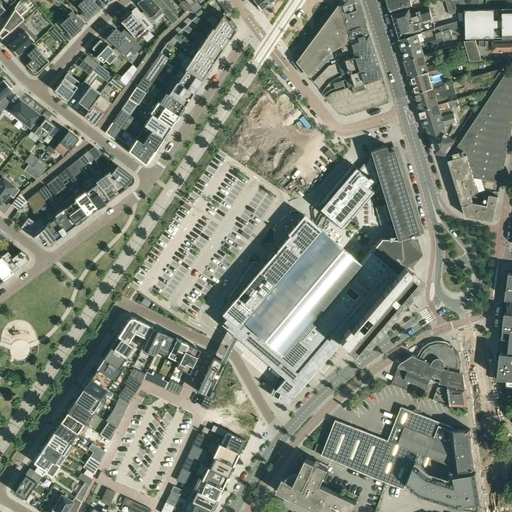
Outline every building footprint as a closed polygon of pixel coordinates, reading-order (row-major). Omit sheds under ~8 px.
[(20,0),(19,0),(0,29),(0,36),(1,38),(23,18),(20,15),(27,8),(20,0)] [(77,7),(87,18),(95,11),(94,10),(97,7),(91,1),(91,0),(72,0),(78,6),(77,7)] [(153,21),(162,12),(168,7),(161,0),(156,0),(154,2),(152,0),(138,0),(136,2),(153,21)] [(168,0),(165,3),(170,9),(174,6),(168,0)] [(253,0),(256,4),(256,5),(258,8),(260,8),(261,9),(273,0),(253,0)] [(357,0),(341,0),(296,61),(308,75),(331,50),(345,42),(349,40),(368,33),(357,0)] [(397,0),(388,3),(391,12),(412,6),(410,1),(414,0),(397,0)] [(454,9),(452,0),(445,0),(450,15),(456,14),(456,12),(454,9)] [(460,0),(456,0),(452,1),(454,9),(459,9),(460,9),(461,6),(460,0)] [(200,7),(196,2),(189,8),(194,13),(200,7)] [(415,10),(410,12),(409,9),(392,14),(399,37),(435,27),(430,8),(416,12),(415,10)] [(466,39),(511,37),(511,8),(465,10),(466,39)] [(81,28),(80,27),(83,24),(71,10),(65,16),(66,17),(63,20),(62,19),(61,17),(55,22),(54,23),(63,33),(65,31),(66,30),(71,36),(79,30),(81,28)] [(137,40),(142,36),(146,41),(153,35),(148,30),(153,26),(143,16),(139,20),(131,11),(129,12),(128,11),(120,18),(122,19),(120,21),(137,40)] [(223,13),(213,28),(229,38),(234,30),(234,28),(236,27),(236,26),(231,19),(230,19),(228,21),(223,13)] [(178,18),(175,15),(169,20),(172,24),(178,18)] [(460,21),(434,29),(399,39),(404,54),(422,48),(426,47),(452,39),(450,30),(462,27),(460,21)] [(16,38),(11,43),(8,45),(18,55),(37,38),(22,22),(10,32),(16,38)] [(186,25),(182,29),(188,33),(191,29),(186,25)] [(55,37),(59,33),(54,27),(49,31),(55,37)] [(205,38),(222,49),(229,38),(213,28),(212,27),(205,38)] [(135,41),(124,28),(120,33),(115,29),(107,38),(125,55),(133,46),(132,45),(135,41)] [(349,52),(341,55),(343,60),(374,50),(368,33),(349,40),(345,42),(349,52)] [(198,49),(215,60),(222,49),(205,38),(199,34),(192,45),(193,45),(198,49)] [(493,53),(511,52),(511,38),(495,39),(496,41),(479,41),(479,47),(493,47),(493,53)] [(112,51),(113,50),(107,44),(106,45),(100,39),(92,48),(98,53),(96,56),(102,62),(104,59),(109,64),(117,55),(112,51)] [(461,62),(470,61),(481,61),(475,40),(464,42),(454,45),(456,53),(459,52),(461,62)] [(186,55),(191,59),(208,70),(215,60),(198,49),(193,45),(186,55)] [(26,65),(34,74),(49,61),(35,46),(26,53),(32,59),(26,65)] [(404,60),(404,62),(424,56),(422,48),(404,54),(406,60),(404,60)] [(349,72),(350,74),(359,71),(379,65),(374,50),(343,60),(347,73),(349,72)] [(160,52),(157,56),(166,62),(169,58),(160,52)] [(407,70),(425,64),(424,61),(437,57),(435,53),(424,56),(404,62),(407,70)] [(185,69),(201,80),(208,70),(191,59),(185,69)] [(79,66),(89,74),(92,69),(93,68),(84,61),(79,66)] [(103,68),(97,63),(93,68),(92,69),(98,74),(103,68)] [(425,64),(407,70),(409,78),(440,69),(443,68),(441,64),(427,68),(425,64)] [(379,65),(359,71),(350,74),(354,86),(382,76),(379,65)] [(173,79),(193,92),(193,91),(195,92),(201,83),(200,82),(201,80),(185,69),(181,66),(173,79)] [(440,69),(409,78),(414,95),(445,85),(447,84),(446,79),(444,80),(431,83),(429,77),(444,73),(443,68),(440,69)] [(466,79),(463,80),(465,85),(465,88),(470,87),(482,83),(495,79),(502,68),(466,79)] [(80,82),(67,72),(54,89),(67,99),(80,82)] [(152,83),(155,79),(145,73),(143,77),(149,81),(152,83)] [(123,75),(119,80),(125,85),(129,80),(123,75)] [(466,216),(494,221),(499,197),(485,194),(483,204),(473,202),(472,198),(470,193),(484,189),(499,193),(511,126),(511,75),(505,75),(453,154),(454,158),(449,160),(466,216)] [(113,85),(117,79),(113,76),(109,82),(113,85)] [(143,77),(140,81),(146,85),(147,84),(150,86),(152,83),(149,81),(143,77)] [(168,93),(185,105),(193,92),(173,79),(171,82),(174,84),(168,93)] [(484,90),(489,88),(495,79),(482,83),(484,90)] [(0,109),(1,108),(0,107),(0,99),(4,96),(11,90),(12,89),(10,88),(12,86),(6,80),(4,81),(3,80),(2,80),(3,80),(0,82),(0,109)] [(73,97),(77,101),(88,109),(99,94),(100,93),(84,81),(72,97),(73,97)] [(453,83),(445,85),(414,95),(417,103),(435,98),(455,92),(453,83)] [(419,112),(422,119),(440,114),(453,110),(452,108),(482,99),(487,91),(457,100),(450,102),(419,112)] [(165,92),(159,102),(178,115),(185,105),(168,93),(165,92)] [(417,103),(419,112),(450,102),(457,100),(455,92),(435,98),(417,103)] [(95,125),(104,113),(103,111),(107,105),(103,103),(106,99),(103,97),(103,96),(99,94),(88,109),(83,115),(93,123),(95,125)] [(11,112),(29,126),(29,127),(30,127),(30,126),(39,115),(40,115),(39,114),(31,109),(32,108),(27,105),(20,100),(19,99),(19,100),(10,111),(10,112),(11,112)] [(170,126),(174,120),(175,120),(179,115),(178,115),(159,102),(158,101),(150,113),(151,114),(170,126)] [(127,113),(130,115),(133,110),(125,104),(121,109),(127,113)] [(121,109),(116,116),(117,116),(123,120),(127,113),(121,109)] [(145,125),(163,137),(170,126),(151,114),(144,125),(145,125)] [(422,119),(424,127),(427,126),(428,127),(455,119),(453,114),(441,117),(440,114),(422,119)] [(48,143),(52,138),(47,134),(54,125),(44,117),(39,124),(36,122),(30,130),(48,143)] [(445,154),(454,141),(444,134),(446,133),(444,127),(456,123),(455,119),(428,127),(436,152),(445,154)] [(119,127),(112,122),(105,133),(112,138),(119,127)] [(145,125),(144,125),(136,138),(154,150),(163,137),(145,125)] [(59,141),(54,138),(45,149),(51,154),(54,149),(64,156),(67,152),(69,153),(74,146),(73,145),(78,138),(68,130),(64,135),(59,141)] [(145,164),(154,150),(136,138),(128,150),(145,164)] [(387,151),(386,146),(373,149),(371,150),(370,151),(396,236),(389,236),(389,238),(400,239),(413,235),(419,233),(393,150),(387,151)] [(355,166),(318,208),(340,227),(379,181),(371,154),(358,169),(355,166)] [(78,158),(73,162),(76,166),(77,165),(80,168),(83,165),(78,158)] [(34,163),(31,167),(34,169),(41,174),(44,171),(34,163)] [(105,174),(105,175),(118,192),(126,187),(125,186),(124,185),(126,183),(132,176),(117,164),(111,172),(109,170),(105,174)] [(67,167),(63,171),(68,178),(73,174),(67,167)] [(42,175),(34,169),(31,174),(37,179),(42,175)] [(95,181),(96,182),(109,199),(118,192),(105,174),(95,181)] [(62,182),(57,175),(51,180),(57,188),(52,192),(55,196),(60,192),(66,187),(62,182)] [(2,177),(0,179),(0,203),(0,204),(8,194),(13,198),(19,190),(2,177)] [(109,199),(96,182),(85,191),(98,208),(109,199)] [(45,185),(37,192),(43,200),(44,201),(52,195),(45,185)] [(75,199),(87,215),(88,215),(97,208),(98,208),(85,191),(84,190),(74,198),(75,199)] [(18,210),(28,203),(26,200),(20,192),(11,204),(18,210)] [(35,213),(35,212),(35,211),(39,208),(36,205),(43,200),(46,204),(44,201),(43,200),(37,192),(26,200),(28,203),(35,213)] [(87,215),(75,199),(64,207),(76,224),(76,223),(76,224),(87,215)] [(54,215),(66,231),(67,230),(69,229),(75,224),(76,224),(64,207),(63,208),(55,214),(54,215)] [(369,305),(402,267),(396,262),(401,256),(400,239),(389,238),(380,238),(380,239),(359,262),(321,229),(320,229),(303,214),(287,233),(289,235),(267,260),(221,313),(226,317),(221,323),(232,333),(235,335),(272,367),(285,379),(280,384),(276,382),(270,394),(277,398),(277,397),(287,402),(307,379),(340,340),(338,339),(343,333),(342,332),(347,325),(349,327),(369,305)] [(54,215),(43,223),(55,239),(61,234),(62,235),(67,232),(66,231),(54,215)] [(44,245),(45,245),(46,243),(48,245),(55,239),(43,223),(40,219),(35,223),(28,217),(21,227),(44,245)] [(413,235),(400,239),(401,256),(396,262),(402,267),(403,266),(406,268),(406,267),(408,265),(410,267),(422,254),(416,237),(414,238),(413,235)] [(7,250),(0,255),(12,271),(28,260),(24,255),(25,253),(20,250),(12,256),(7,250)] [(12,271),(0,255),(0,254),(0,276),(2,279),(3,279),(3,278),(12,272),(13,271),(12,271)] [(413,286),(420,278),(406,267),(406,268),(403,266),(402,267),(369,305),(349,327),(347,325),(342,332),(343,333),(338,339),(340,340),(356,353),(366,341),(367,341),(368,341),(369,341),(370,340),(370,339),(370,338),(369,337),(413,286)] [(511,272),(509,272),(509,273),(507,289),(506,289),(505,298),(506,298),(508,298),(511,298),(511,313),(506,313),(505,313),(502,338),(509,339),(509,347),(508,353),(500,352),(499,361),(497,378),(507,379),(511,379),(511,272)] [(144,298),(141,302),(147,307),(150,302),(144,298)] [(118,334),(117,335),(127,342),(134,332),(146,338),(152,326),(134,318),(133,317),(132,317),(131,317),(130,318),(129,318),(129,319),(128,319),(125,323),(123,326),(122,328),(123,328),(119,334),(118,334)] [(146,338),(142,348),(154,354),(155,352),(165,332),(152,326),(146,338)] [(165,332),(155,352),(166,357),(167,355),(175,337),(165,332)] [(235,335),(232,333),(219,359),(223,361),(235,335)] [(117,335),(110,346),(125,357),(133,346),(127,342),(117,335)] [(175,337),(167,355),(178,361),(187,343),(175,337)] [(178,361),(176,366),(180,369),(188,372),(198,352),(200,349),(192,345),(187,343),(178,361)] [(399,366),(430,379),(442,384),(448,385),(460,388),(463,388),(465,389),(465,388),(465,385),(463,373),(460,372),(457,371),(457,369),(457,368),(458,361),(456,354),(452,348),(445,344),(438,343),(430,345),(424,350),(421,357),(420,357),(420,358),(413,355),(400,364),(399,366)] [(110,346),(103,357),(118,368),(125,357),(110,346)] [(206,365),(195,389),(210,397),(213,390),(226,363),(223,361),(219,359),(211,355),(206,365)] [(103,357),(96,367),(113,378),(114,380),(121,370),(118,368),(103,357)] [(426,388),(430,379),(399,366),(392,384),(402,388),(409,391),(412,383),(426,388)] [(96,367),(89,377),(106,388),(113,378),(96,367)] [(132,367),(129,375),(131,376),(140,382),(143,378),(145,373),(132,367)] [(145,373),(143,378),(148,381),(151,373),(146,371),(145,373)] [(131,376),(124,386),(125,386),(127,388),(135,393),(141,383),(140,382),(131,376)] [(89,377),(82,388),(100,400),(104,403),(106,399),(102,396),(106,389),(106,388),(89,377)] [(163,379),(159,386),(165,389),(168,382),(163,379)] [(168,382),(165,389),(172,392),(177,383),(169,380),(168,382)] [(465,389),(463,388),(460,388),(448,385),(448,389),(438,387),(437,390),(433,401),(446,406),(468,406),(468,405),(467,405),(467,397),(466,397),(466,393),(465,389)] [(125,386),(122,391),(132,397),(135,393),(127,388),(125,386)] [(82,388),(74,400),(92,412),(100,400),(82,388)] [(202,396),(198,404),(205,408),(209,399),(202,396)] [(74,400),(67,412),(86,425),(94,413),(92,412),(74,400)] [(456,470),(475,468),(470,428),(451,429),(451,426),(447,424),(431,418),(431,417),(412,410),(411,410),(401,407),(388,440),(345,423),(335,420),(322,455),(405,489),(413,467),(418,456),(420,452),(450,464),(456,466),(456,470)] [(67,412),(60,421),(82,436),(88,426),(86,425),(67,412)] [(60,421),(53,431),(73,445),(75,446),(82,436),(60,421)] [(200,429),(198,434),(207,439),(209,433),(200,429)] [(223,436),(220,444),(238,452),(244,440),(223,429),(221,433),(224,435),(223,436)] [(53,431),(46,442),(66,456),(73,445),(53,431)] [(194,441),(192,447),(201,451),(203,446),(194,441)] [(46,442),(39,452),(59,466),(66,456),(46,442)] [(219,443),(212,455),(215,457),(232,465),(238,452),(220,444),(219,443)] [(100,462),(105,451),(97,446),(93,452),(90,456),(100,462)] [(39,452),(33,462),(38,465),(34,470),(35,471),(42,476),(45,472),(52,476),(59,466),(39,452)] [(189,452),(186,458),(196,462),(198,457),(189,452)] [(90,456),(83,467),(94,474),(100,462),(90,456)] [(477,484),(477,483),(476,475),(476,473),(474,473),(474,472),(467,473),(467,470),(457,471),(453,471),(452,470),(451,470),(450,470),(449,471),(449,472),(450,472),(450,473),(451,473),(450,479),(430,473),(421,465),(421,464),(423,458),(418,456),(413,467),(407,484),(412,488),(411,488),(412,489),(416,492),(417,493),(417,492),(418,493),(418,494),(419,495),(426,497),(427,497),(428,497),(427,498),(428,498),(436,500),(437,500),(437,501),(438,501),(445,503),(446,503),(447,503),(447,504),(448,504),(455,506),(456,506),(459,507),(461,508),(465,508),(477,509),(480,509),(480,508),(479,503),(480,503),(481,503),(480,500),(479,492),(479,491),(477,484)] [(215,457),(210,467),(227,476),(232,465),(215,457)] [(283,478),(280,483),(277,491),(320,511),(354,511),(353,511),(357,501),(321,484),(329,467),(316,461),(315,462),(306,458),(299,474),(297,473),(294,473),(292,474),(290,474),(288,476),(287,477),(285,479),(283,478)] [(207,466),(201,479),(221,488),(227,476),(210,467),(207,466)] [(29,467),(14,491),(25,498),(31,488),(36,482),(30,478),(35,471),(34,471),(29,467)] [(181,469),(178,475),(187,479),(190,474),(181,469)] [(82,473),(79,478),(84,482),(89,485),(92,480),(82,473)] [(198,478),(193,489),(216,499),(221,488),(201,479),(198,478)] [(83,497),(89,485),(84,482),(77,493),(83,497)] [(173,485),(171,491),(180,495),(182,490),(173,485)] [(115,492),(107,488),(105,494),(113,498),(115,492)] [(193,489),(188,499),(195,502),(211,510),(216,499),(193,489)] [(173,505),(174,506),(179,495),(170,491),(165,502),(173,505)] [(52,510),(51,511),(66,511),(69,508),(75,511),(76,511),(81,502),(74,497),(72,501),(61,495),(60,496),(54,507),(53,507),(51,509),(52,510)] [(130,507),(133,501),(125,497),(122,503),(130,507)] [(165,502),(163,507),(172,511),(174,506),(173,505),(165,502)] [(195,502),(189,511),(209,511),(211,510),(195,502)]
